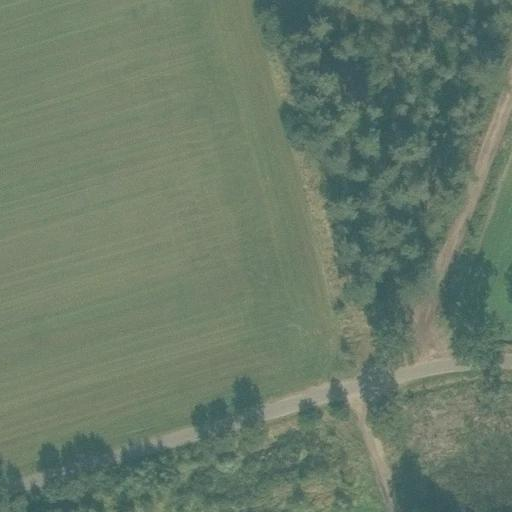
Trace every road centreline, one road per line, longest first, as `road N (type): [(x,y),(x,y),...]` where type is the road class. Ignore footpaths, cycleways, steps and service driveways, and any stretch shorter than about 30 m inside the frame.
road 1 (unclassified): [(0,491),(412,372),(511,363)]
road 2 (track): [(412,372),(511,82)]
road 3 (track): [(359,387),(398,511)]
